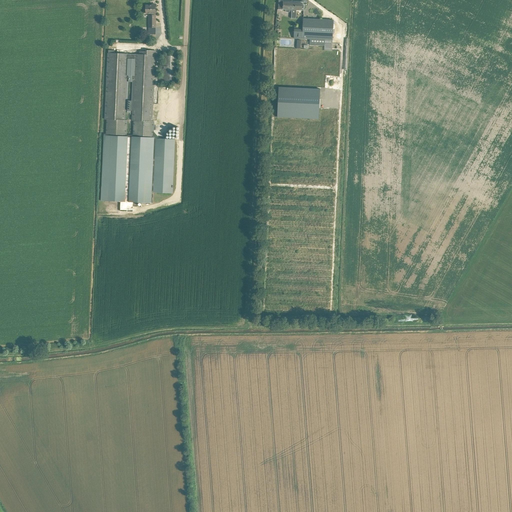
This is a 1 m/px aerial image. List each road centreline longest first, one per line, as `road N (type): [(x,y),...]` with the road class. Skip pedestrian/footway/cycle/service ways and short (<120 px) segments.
road 1 (track): [(253,327),(271,0)]
road 2 (track): [(253,327),(167,328),(96,346),(0,354)]
road 3 (track): [(438,325),(253,327)]
